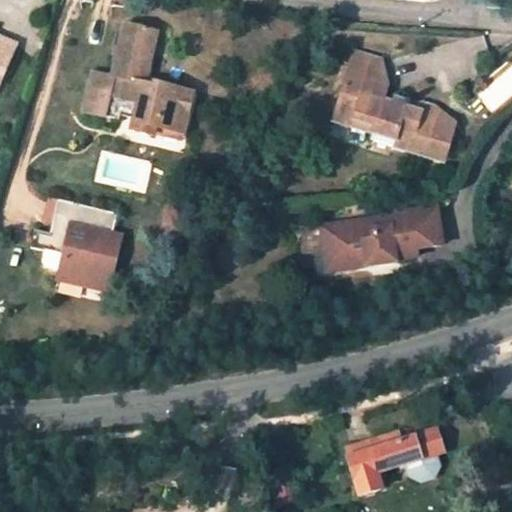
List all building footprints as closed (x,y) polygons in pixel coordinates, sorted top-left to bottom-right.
[(92,9),(93,0),(70,0),(69,6),(92,9)] [(113,78),(144,85),(155,35),(124,28),(113,78)] [(0,68),(5,70),(15,44),(0,38),(0,68)] [(350,124),(371,131),(369,139),(405,150),(407,142),(425,147),(442,153),(452,125),(434,119),(430,104),(419,101),(403,104),(402,100),(392,97),(391,101),(380,98),(384,86),(377,59),(352,52),(334,106),(354,113),(350,124)] [(92,74),(89,88),(109,93),(113,78),(92,74)] [(82,114),(119,120),(120,117),(134,120),(132,132),(154,136),(156,126),(182,133),(190,95),(154,88),(153,89),(143,87),(144,85),(113,78),(109,93),(89,88),(82,114)] [(331,118),(350,124),(354,113),(334,106),(331,118)] [(180,142),(182,133),(156,126),(154,136),(180,142)] [(425,147),(407,142),(405,150),(439,161),(442,153),(425,147)] [(55,199),(45,237),(51,238),(55,221),(66,224),(71,203),(55,199)] [(114,214),(71,203),(66,224),(55,221),(51,238),(45,237),(30,233),(25,251),(39,254),(38,262),(41,267),(55,270),(53,279),(83,287),(85,279),(105,284),(117,237),(108,234),(114,214)] [(331,248),(334,271),(368,266),(366,256),(376,255),(377,265),(395,262),(395,260),(416,257),(415,249),(441,246),(436,208),(397,213),(397,216),(336,225),(339,247),(331,248)] [(327,272),(334,271),(331,248),(339,247),(336,225),(320,227),(327,272)] [(85,279),(83,287),(103,292),(105,284),(85,279)] [(367,453),(374,475),(403,466),(436,455),(443,453),(436,431),(401,442),(398,433),(380,439),(383,448),(367,453)] [(380,439),(345,449),(348,459),(367,453),(383,448),(380,439)] [(376,480),(374,475),(367,453),(348,459),(361,497),(382,490),(378,479),(376,480)] [(403,466),(405,471),(407,479),(421,486),(434,482),(441,470),(436,455),(403,466)] [(403,466),(374,475),(376,480),(378,479),(405,471),(403,466)] [(290,467),(271,471),(280,506),(298,501),(290,467)]
